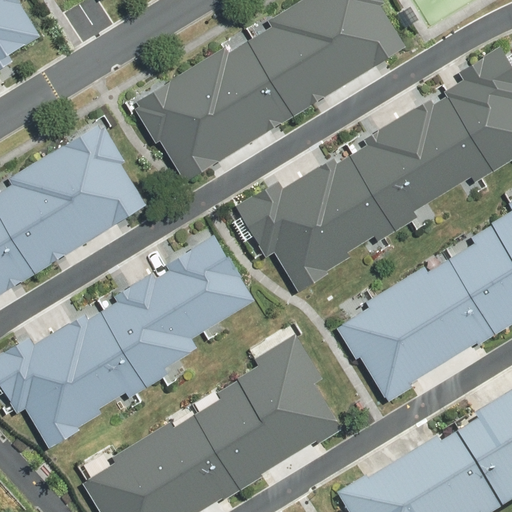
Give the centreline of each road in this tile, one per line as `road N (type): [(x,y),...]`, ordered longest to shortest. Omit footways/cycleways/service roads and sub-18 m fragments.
road 1 (residential): [(511,17),(0,324)]
road 2 (residential): [(252,511),(511,352)]
road 3 (residential): [(0,109),(173,0)]
